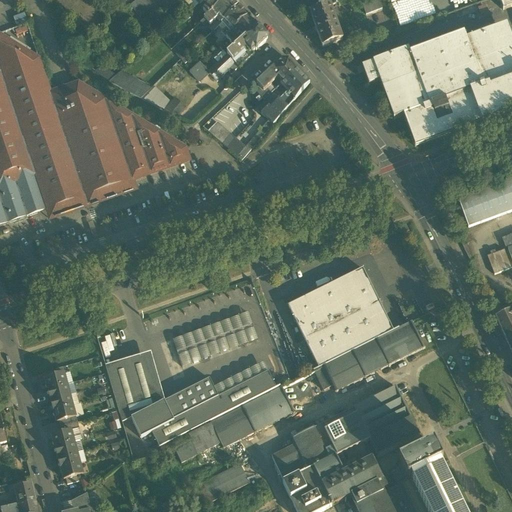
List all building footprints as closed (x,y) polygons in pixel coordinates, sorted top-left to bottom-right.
[(138,0),(129,7),(137,16),(157,0),(138,0)] [(193,11),(199,6),(193,0),(183,0),(183,1),(193,11)] [(222,19),(224,21),(239,7),(232,0),(225,0),(208,16),(200,23),(204,27),(208,23),(210,25),(219,16),(222,19)] [(203,11),(208,16),(225,0),(204,0),(204,1),(205,2),(210,2),(210,5),(203,11)] [(379,0),(375,0),(362,5),(366,16),(383,10),(379,0)] [(511,0),(499,0),(503,11),(511,8),(511,0)] [(310,14),(323,48),(343,41),(330,6),(310,14)] [(221,33),(227,39),(249,18),(239,7),(224,21),(228,26),(221,33)] [(12,18),(15,26),(25,23),(22,14),(12,18)] [(258,28),(249,18),(227,39),(231,44),(238,37),(237,36),(239,35),(244,40),(258,28)] [(211,30),(212,32),(224,21),(222,19),(211,30)] [(511,40),(506,25),(500,27),(511,60),(511,40)] [(490,89),(511,80),(511,60),(500,27),(471,38),(489,86),(490,89)] [(227,56),(233,62),(247,49),(251,54),(252,54),(255,51),(256,52),(266,43),(266,36),(258,28),(244,40),(227,56)] [(416,90),(420,88),(476,67),(466,40),(464,34),(410,54),(404,57),(416,90)] [(0,226),(47,210),(133,181),(190,162),(185,150),(78,84),(73,86),(77,98),(54,105),(50,94),(39,60),(0,36),(0,226)] [(484,88),(489,86),(471,38),(466,40),(476,67),(483,87),(484,88)] [(176,54),(181,60),(186,56),(181,49),(176,54)] [(247,49),(233,62),(239,68),(239,69),(253,56),(252,54),(251,54),(247,49)] [(373,64),(362,68),(364,73),(369,86),(380,82),(394,120),(403,117),(415,148),(481,123),(470,92),(466,83),(424,99),(420,88),(416,90),(404,57),(410,54),(408,50),(402,52),(373,63),(373,64)] [(218,64),(227,56),(223,51),(214,59),(218,64)] [(231,75),(239,68),(233,62),(227,56),(218,64),(209,73),(217,82),(228,72),(231,75)] [(256,85),(264,92),(267,89),(271,85),(269,83),(274,78),(276,81),(278,79),(282,83),(297,70),(288,61),(281,60),(256,85)] [(190,72),(199,83),(209,73),(200,63),(190,72)] [(110,75),(106,80),(109,82),(116,76),(103,66),(100,68),(110,75)] [(95,72),(106,80),(110,75),(100,68),(95,72)] [(268,121),(273,125),(309,83),(297,70),(282,83),(281,85),(285,89),(276,98),(273,95),(258,110),(258,112),(268,121)] [(185,111),(187,109),(175,97),(174,99),(170,103),(154,86),(150,90),(138,83),(131,79),(119,73),(116,76),(109,82),(124,90),(129,93),(140,99),(162,110),(178,118),(185,111)] [(511,80),(490,89),(489,86),(484,88),(483,87),(479,88),(470,92),(481,123),(482,124),(511,112),(511,80)] [(253,89),(264,100),(271,94),(267,89),(264,92),(256,85),(253,88),(253,89)] [(77,98),(73,86),(50,94),(54,105),(77,98)] [(203,111),(194,101),(188,107),(197,116),(203,111)] [(236,156),(242,161),(273,125),(268,121),(245,148),(239,155),(238,154),(236,156)] [(208,132),(236,156),(238,154),(239,155),(245,148),(235,140),(236,139),(217,123),(208,132)] [(511,180),(458,201),(468,229),(511,213),(511,180)] [(137,192),(133,181),(47,210),(50,222),(137,192)] [(511,244),(511,235),(502,238),(504,247),(511,244)] [(504,251),(487,258),(494,276),(511,270),(504,251)] [(288,307),(319,369),(393,332),(363,270),(288,307)] [(495,318),(506,341),(511,337),(511,311),(495,318)] [(173,341),(177,352),(252,325),(248,314),(173,341)] [(254,329),(252,325),(177,352),(178,356),(254,329)] [(334,387),(336,393),(424,350),(430,347),(428,341),(422,344),(413,325),(315,372),(324,391),(334,387)] [(258,341),(254,329),(178,356),(182,367),(258,341)] [(122,422),(131,418),(165,401),(151,353),(106,366),(122,422)] [(263,363),(214,387),(218,397),(268,373),(263,363)] [(45,374),(47,379),(58,376),(57,370),(45,374)] [(152,432),(159,446),(187,433),(276,389),(268,373),(218,397),(173,419),(174,421),(152,432)] [(65,376),(67,386),(73,384),(70,374),(65,376)] [(48,391),(67,386),(65,376),(64,375),(58,376),(47,379),(45,380),(48,390),(48,391)] [(173,419),(218,397),(214,387),(210,379),(165,401),(173,419)] [(74,384),(73,384),(67,386),(70,396),(77,395),(74,384)] [(48,391),(51,402),(70,396),(67,386),(48,391)] [(297,511),(319,511),(346,499),(351,496),(382,491),(387,489),(372,460),(370,461),(363,444),(369,441),(377,458),(420,438),(395,388),(293,438),(296,445),(272,456),(284,481),(283,482),(297,511)] [(104,389),(97,391),(99,398),(106,396),(104,389)] [(282,389),(211,423),(222,445),(223,448),(294,413),(282,389)] [(80,405),(77,395),(70,396),(73,407),(80,405)] [(51,402),(53,412),(73,407),(70,396),(51,402)] [(113,400),(106,402),(110,414),(116,412),(113,400)] [(174,421),(173,419),(165,401),(131,418),(141,437),(152,432),(174,421)] [(81,405),(80,405),(73,407),(76,418),(84,416),(81,405)] [(76,418),(73,407),(53,412),(54,412),(57,423),(59,422),(76,418)] [(60,428),(66,427),(78,424),(76,418),(59,422),(60,428)] [(15,419),(2,422),(7,443),(20,439),(15,419)] [(116,423),(109,425),(111,432),(117,430),(116,423)] [(179,465),(222,445),(211,423),(198,430),(188,434),(191,440),(171,449),(179,465)] [(79,429),(78,424),(66,427),(68,433),(71,432),(79,429)] [(81,429),(79,429),(71,432),(74,442),(80,441),(84,440),(81,429)] [(55,447),(55,448),(74,442),(71,432),(68,433),(52,437),(55,447)] [(115,433),(106,435),(108,442),(117,440),(115,433)] [(189,438),(187,433),(159,446),(150,450),(153,456),(189,438)] [(83,451),(80,441),(74,442),(77,453),(83,451)] [(55,448),(58,458),(77,453),(74,442),(55,448)] [(118,443),(111,445),(113,452),(120,450),(118,443)] [(384,494),(382,491),(351,496),(346,499),(351,508),(355,506),(357,511),(463,511),(441,466),(443,465),(434,445),(399,463),(402,468),(408,481),(397,487),(384,494)] [(86,462),(83,451),(77,453),(80,464),(86,462)] [(58,458),(61,469),(80,464),(77,453),(58,458)] [(83,475),(80,464),(61,469),(64,480),(66,479),(77,476),(83,475)] [(195,486),(203,505),(249,483),(241,464),(195,486)] [(0,479),(2,485),(20,481),(16,466),(4,469),(6,477),(0,479)] [(390,474),(397,487),(408,481),(402,468),(390,474)] [(66,479),(67,485),(79,482),(77,476),(66,479)] [(87,479),(80,481),(82,487),(89,486),(87,479)] [(17,500),(19,506),(36,502),(32,484),(15,488),(17,500)] [(73,508),(74,511),(83,511),(84,511),(83,507),(90,505),(89,501),(87,495),(81,498),(83,503),(79,504),(80,506),(73,508)] [(72,502),(73,508),(80,506),(79,504),(83,503),(81,498),(72,502)] [(95,499),(89,501),(90,505),(91,510),(94,510),(94,511),(98,510),(95,499)] [(0,504),(1,509),(1,510),(14,507),(12,501),(0,503),(0,504)] [(37,511),(36,502),(19,506),(19,511),(37,511)] [(63,504),(64,511),(74,511),(73,508),(72,502),(63,504)]
